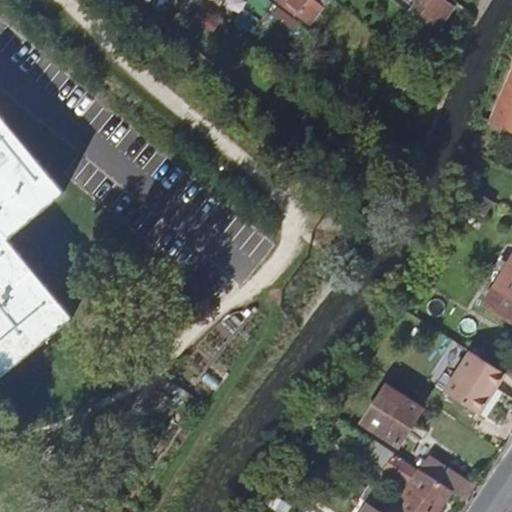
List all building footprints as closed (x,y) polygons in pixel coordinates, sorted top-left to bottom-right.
[(274,0),(309,26),(328,0),(274,0)] [(417,0),(418,0),(412,8),(439,29),(455,8),(444,0),(417,0)] [(508,133),(511,135),(511,86),(493,118),(510,128),(508,133)] [(0,377),(69,320),(6,242),(62,195),(0,117),(0,377)] [(492,200),(472,188),(464,203),(482,213),(492,200)] [(511,294),(511,255),(494,284),(510,293),(511,294)] [(511,294),(510,293),(494,284),(475,315),(511,337),(511,294)] [(490,364),(498,369),(505,357),(486,346),(480,357),(490,364)] [(490,364),(480,357),(477,355),(470,351),(444,391),(480,413),(490,398),(488,396),(493,388),(495,389),(505,373),(498,369),(490,364)] [(422,408),(394,390),(384,405),(376,400),(362,421),(398,445),(422,408)] [(426,473),(420,469),(419,472),(393,456),(395,452),(373,438),(362,455),(415,490),(426,473)] [(435,511),(450,489),(445,485),(426,473),(415,490),(403,511),(404,511),(435,511)] [(468,500),(476,487),(454,473),(445,485),(450,489),(468,500)] [(361,498),(369,503),(383,511),(387,511),(395,500),(369,484),(361,498)] [(383,511),(369,503),(363,511),(383,511)]
